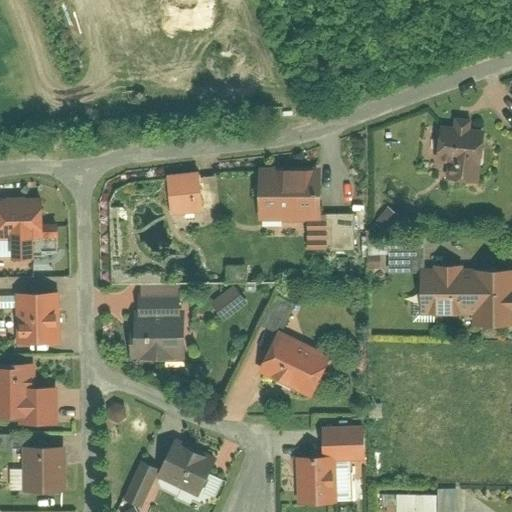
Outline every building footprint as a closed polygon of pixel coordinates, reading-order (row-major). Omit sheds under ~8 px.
[(443,128),(440,163),(453,164),(451,183),(484,186),(489,132),(443,128)] [(265,170),(265,222),(322,222),(322,170),(265,170)] [(206,220),(181,220),(180,185),(135,186),(136,227),(169,226),(169,260),(207,259),(206,220)] [(46,202),(0,204),(2,244),(47,242),(46,202)] [(425,271),(426,316),(478,316),(478,270),(425,271)] [(511,270),(478,270),(478,316),(478,327),(511,327),(511,270)] [(181,295),(138,296),(139,325),(131,325),(132,363),(190,362),(189,314),(181,314),(181,295)] [(64,297),(19,298),(20,346),(65,345),(64,297)] [(281,334),(262,374),(315,399),(334,359),(281,334)] [(26,428),(64,427),(64,393),(40,393),(40,368),(0,368),(0,418),(26,418),(26,428)] [(328,426),(328,459),(302,459),(302,507),(354,507),(353,462),(369,462),(369,426),(328,426)] [(0,435),(0,445),(15,446),(16,437),(0,435)] [(180,440),(165,471),(146,462),(128,499),(148,509),(161,480),(204,500),(223,460),(180,440)] [(27,496),(71,495),(70,451),(27,451),(27,496)] [(437,488),(437,511),(456,511),(456,488),(437,488)] [(435,511),(435,494),(394,494),(394,511),(435,511)]
